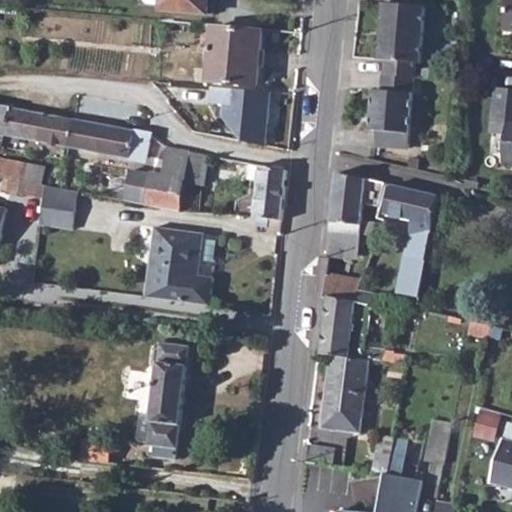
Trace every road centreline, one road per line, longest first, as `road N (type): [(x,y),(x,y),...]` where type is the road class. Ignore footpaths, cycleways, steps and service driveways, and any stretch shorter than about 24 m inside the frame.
road 1 (tertiary): [(330,0),(274,511)]
road 2 (unknown): [(312,168),(444,188)]
